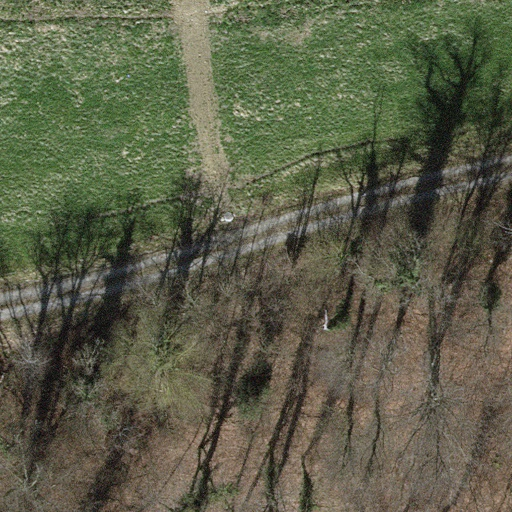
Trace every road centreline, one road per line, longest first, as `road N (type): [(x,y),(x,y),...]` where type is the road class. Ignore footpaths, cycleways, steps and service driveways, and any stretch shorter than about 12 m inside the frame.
road 1 (track): [(0,308),(70,298),(511,180)]
road 2 (track): [(0,13),(74,23),(241,25),(479,0)]
